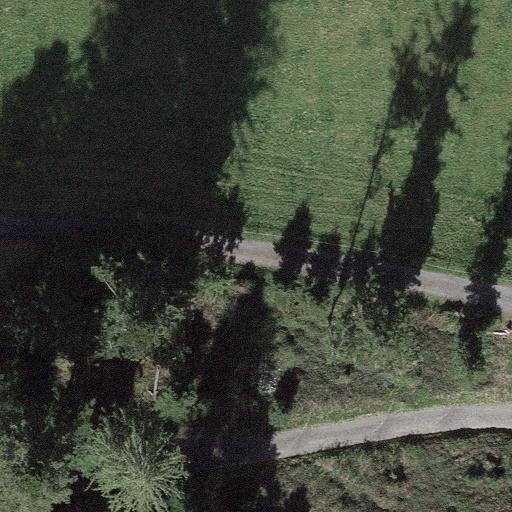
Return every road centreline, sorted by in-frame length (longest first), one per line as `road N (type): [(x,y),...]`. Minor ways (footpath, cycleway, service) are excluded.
road 1 (track): [(0,500),(368,427),(511,410)]
road 2 (track): [(0,221),(305,259),(511,299)]
